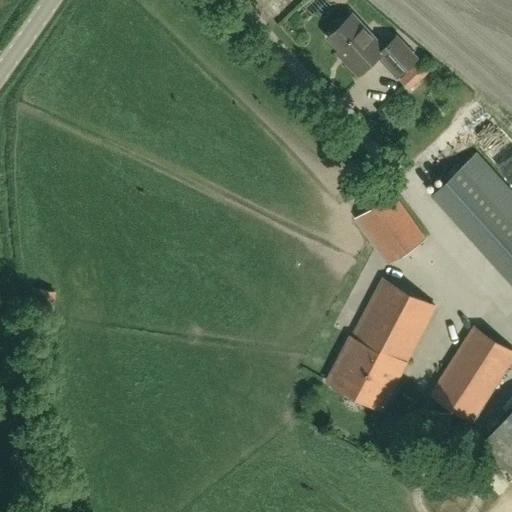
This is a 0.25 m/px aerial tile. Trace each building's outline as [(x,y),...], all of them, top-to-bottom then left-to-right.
[(348,58),(345,60),(359,74),(378,56),(398,77),(417,59),(397,37),(383,48),(350,14),(327,37),(348,58)] [(424,57),(400,80),(410,90),(433,68),(424,57)] [(511,193),(476,154),(431,195),(511,283),(511,193)] [(424,238),(392,192),(356,217),(389,263),(424,238)] [(351,335),(328,381),(381,409),(434,305),(383,278),(353,336),(351,335)] [(53,318),(57,291),(37,288),(33,314),(53,318)] [(511,350),(474,326),(430,395),(471,421),(511,356),(511,350)] [(511,471),(511,410),(481,445),(511,471)]
